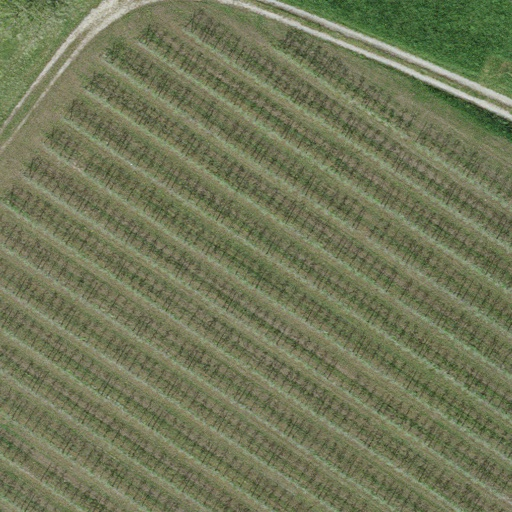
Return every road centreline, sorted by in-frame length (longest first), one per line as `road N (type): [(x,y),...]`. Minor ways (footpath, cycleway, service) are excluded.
road 1 (track): [(511,110),(250,0)]
road 2 (track): [(128,0),(110,9),(0,140)]
